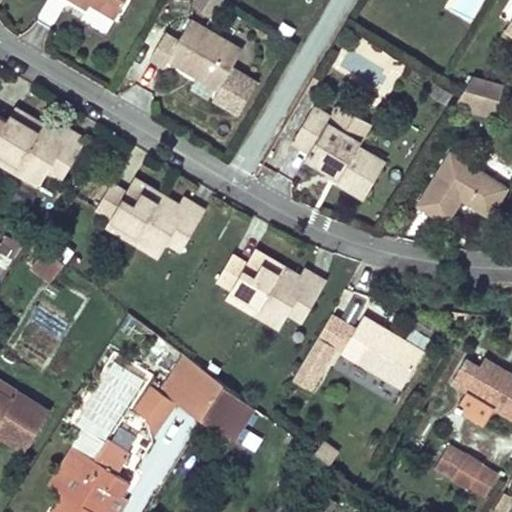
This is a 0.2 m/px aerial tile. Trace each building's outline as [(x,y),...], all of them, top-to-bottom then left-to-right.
[(91,3),(85,0),(73,0),(87,8),(91,3)] [(85,0),(91,3),(116,18),(126,0),(85,0)] [(221,0),(197,0),(195,5),(212,16),(221,0)] [(224,37),(191,18),(179,39),(166,32),(153,54),(167,62),(170,59),(192,72),(194,69),(200,72),(198,75),(220,88),(233,65),(243,49),(224,37)] [(167,62),(153,54),(151,57),(165,66),(167,62)] [(240,113),(259,79),(233,65),(220,88),(214,99),(240,113)] [(482,80),(472,77),(466,89),(479,92),(482,80)] [(503,86),(482,80),(479,92),(489,95),(500,98),(503,86)] [(479,92),(466,89),(456,104),(484,113),(489,95),(479,92)] [(495,116),(500,98),(489,95),(484,113),(495,116)] [(365,197),(386,161),(360,145),(363,140),(361,138),(371,123),(340,104),(333,115),(316,105),(294,140),(311,151),(308,156),(330,169),(340,175),(337,180),(365,197)] [(28,113),(16,106),(12,113),(24,120),(28,113)] [(24,120),(12,113),(8,120),(0,115),(0,149),(21,162),(16,171),(40,185),(49,170),(65,144),(58,140),(62,133),(61,132),(28,113),(24,120)] [(87,138),(65,125),(61,132),(62,133),(58,140),(65,144),(49,170),(63,178),(87,138)] [(21,162),(0,149),(0,161),(16,171),(21,162)] [(508,186),(450,150),(417,204),(446,222),(462,197),(490,215),(508,186)] [(340,175),(330,169),(327,174),(337,180),(340,175)] [(148,184),(135,176),(131,183),(144,191),(148,184)] [(144,191),(131,183),(127,190),(112,181),(97,207),(112,216),(140,232),(135,241),(159,256),(169,240),(184,214),(177,210),(181,203),(180,203),(148,184),(144,191)] [(5,211),(23,217),(31,189),(13,184),(5,211)] [(206,208),(184,196),(180,203),(181,203),(177,210),(184,214),(169,240),(182,248),(206,208)] [(140,232),(112,216),(107,224),(135,241),(140,232)] [(36,259),(38,260),(56,274),(57,274),(66,262),(46,248),(36,259)] [(269,255),(257,248),(253,256),(265,262),(269,255)] [(265,262),(253,256),(249,262),(234,253),(218,279),(234,288),(261,304),(256,313),(281,327),(290,312),(305,286),(298,282),(303,275),(302,274),(269,255),(265,262)] [(56,274),(38,260),(34,266),(52,279),(56,274)] [(328,280),(306,267),(302,274),(303,275),(298,282),(305,286),(290,312),(304,320),(328,280)] [(261,304),(234,288),(228,296),(256,313),(261,304)] [(293,385),(312,396),(351,328),(332,317),(293,385)] [(364,321),(343,357),(403,392),(424,357),(364,321)] [(163,389),(179,400),(203,366),(186,354),(163,389)] [(498,370),(500,366),(485,357),(480,365),(466,357),(453,381),(511,416),(511,372),(509,371),(507,375),(498,370)] [(217,377),(203,366),(179,400),(204,417),(226,384),(217,377)] [(509,371),(500,366),(498,370),(507,375),(509,371)] [(0,379),(0,390),(13,399),(18,390),(0,379)] [(233,437),(254,404),(226,384),(204,417),(204,418),(233,437)] [(0,390),(0,432),(2,433),(27,449),(51,410),(18,390),(13,399),(0,390)] [(94,458),(74,445),(50,484),(64,493),(53,511),(101,511),(115,490),(121,494),(130,480),(118,472),(129,454),(105,440),(94,458)] [(339,450),(325,440),(316,452),(330,462),(339,450)] [(454,475),(471,484),(484,463),(466,453),(454,475)] [(471,484),(487,494),(499,472),(484,463),(471,484)] [(115,490),(101,511),(109,511),(121,494),(115,490)] [(330,511),(337,501),(326,494),(315,511),(330,511)]
